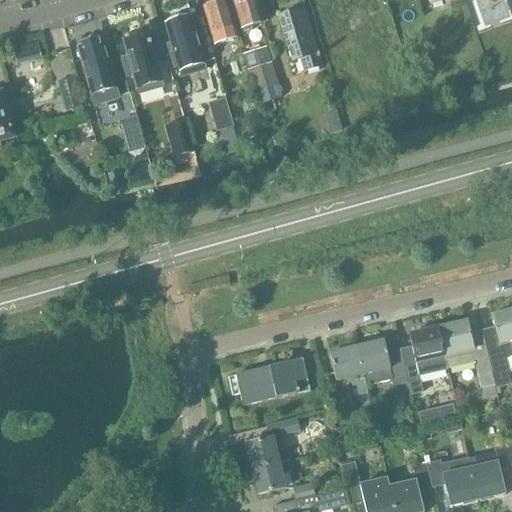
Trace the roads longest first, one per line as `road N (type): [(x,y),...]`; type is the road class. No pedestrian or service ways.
road 1 (secondary): [(0,304),(511,163)]
road 2 (residential): [(200,511),(191,367),(199,353),(511,274)]
